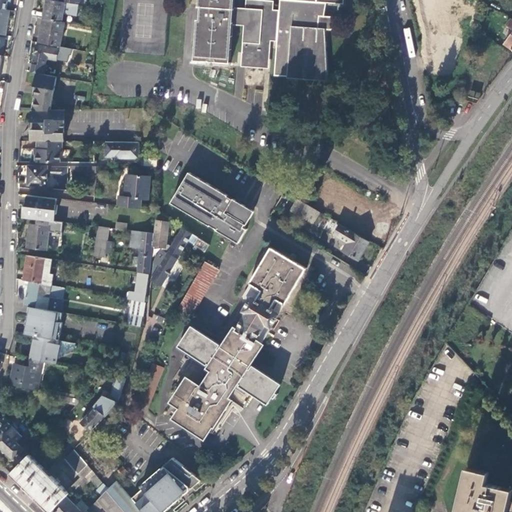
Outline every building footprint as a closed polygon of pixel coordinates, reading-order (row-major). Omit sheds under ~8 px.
[(55,0),(47,0),(44,18),(62,21),(64,12),(76,14),(78,4),(66,2),(55,0)] [(233,25),(235,7),(235,0),(198,0),(198,7),(201,7),(200,13),(200,20),(197,20),(194,60),(195,61),(204,61),(230,63),(233,25)] [(279,0),(279,10),(273,10),(246,8),(240,8),(235,7),(233,25),(244,25),(241,60),(241,67),(267,69),(269,69),(271,49),(271,41),(277,41),(276,50),(274,75),(287,76),(287,78),(296,78),(329,81),(328,64),(325,30),(324,15),(326,3),(344,4),(343,0),(279,0)] [(261,0),(246,0),(246,8),(273,10),(274,1),(266,0),(261,0)] [(0,34),(5,35),(10,10),(6,10),(0,8),(0,34)] [(324,15),(325,30),(332,30),(334,16),(324,15)] [(60,46),(65,22),(62,21),(44,18),(39,42),(58,46),(60,46)] [(56,59),(58,49),(36,45),(31,72),(37,73),(42,74),(45,58),(56,60),(56,59)] [(65,58),(67,47),(60,46),(58,46),(58,49),(56,59),(62,60),(65,58)] [(52,109),(58,77),(42,74),(37,73),(35,86),(37,86),(35,96),(37,97),(34,110),(52,109)] [(65,141),(65,109),(52,109),(34,110),(33,110),(32,140),(37,141),(40,141),(63,141),(65,141)] [(63,141),(40,141),(39,148),(37,148),(35,148),(34,162),(68,162),(67,149),(63,149),(63,141)] [(138,158),(138,142),(105,141),(105,157),(114,157),(138,158)] [(68,181),(68,166),(47,166),(47,167),(29,166),(28,185),(37,185),(37,189),(47,189),(48,176),(58,176),(58,181),(68,181)] [(217,231),(240,244),(248,230),(245,228),(253,214),(234,202),(235,200),(229,197),(229,196),(191,173),(172,203),(211,227),(211,226),(218,230),(217,231)] [(118,205),(140,208),(141,199),(149,199),(150,176),(127,174),(126,187),(125,196),(119,195),(118,205)] [(54,221),(57,198),(28,195),(24,217),(54,221)] [(61,198),(59,205),(69,208),(71,201),(61,198)] [(321,212),(297,198),(290,210),(314,224),(321,212)] [(157,220),(153,246),(166,247),(169,222),(157,220)] [(27,247),(48,250),(50,234),(55,235),(56,227),(30,223),(27,247)] [(343,250),(359,259),(369,241),(341,224),(335,234),(341,238),(348,242),(346,245),(343,250)] [(108,241),(110,228),(99,226),(94,255),(105,257),(106,252),(108,241)] [(153,246),(155,233),(132,230),(130,246),(141,248),(140,257),(134,256),(133,262),(139,263),(138,271),(149,272),(152,245),(153,246)] [(286,305),(286,304),(307,270),(272,248),(248,288),(255,292),(252,297),(272,309),(278,300),(286,305)] [(178,259),(164,251),(159,260),(156,266),(159,268),(152,279),(162,285),(178,259)] [(51,274),(52,259),(28,255),(25,280),(52,285),(54,274),(51,274)] [(179,308),(193,316),(220,269),(206,261),(179,308)] [(146,303),(149,274),(140,273),(137,293),(131,292),(129,299),(146,303)] [(65,287),(52,285),(25,280),(23,287),(29,288),(25,305),(30,306),(36,307),(38,294),(50,296),(63,299),(65,287)] [(271,328),(280,314),(272,309),(252,297),(255,292),(248,288),(222,331),(230,336),(225,343),(224,342),(223,342),(222,342),(221,342),(220,343),(220,344),(192,325),(179,345),(210,365),(209,367),(213,370),(201,387),(187,379),(172,402),(181,408),(175,417),(205,437),(213,424),(214,424),(225,409),(226,410),(228,407),(230,405),(228,404),(231,399),(228,397),(237,383),(240,385),(239,386),(257,398),(267,405),(273,397),(273,398),(278,394),(276,392),(281,384),(269,376),(253,366),(251,368),(248,366),(263,344),(257,340),(266,324),(271,328)] [(50,296),(38,294),(36,307),(47,309),(50,296)] [(272,309),(280,314),(283,309),(286,305),(278,300),(272,309)] [(61,321),(63,312),(62,312),(52,310),(47,309),(36,307),(30,306),(27,323),(29,323),(32,324),(32,327),(30,327),(29,333),(30,333),(35,334),(45,336),(60,339),(63,322),(61,321)] [(133,325),(141,326),(143,316),(135,314),(133,325)] [(263,344),(271,328),(266,324),(257,340),(263,344)] [(16,330),(16,337),(29,340),(30,333),(29,333),(27,333),(16,330)] [(62,346),(64,340),(61,339),(60,339),(45,336),(35,334),(30,359),(43,361),(52,363),(54,353),(55,345),(61,346),(62,346)] [(414,511),(475,373),(447,341),(412,402),(384,467),(364,511),(414,511)] [(119,363),(131,365),(133,358),(134,353),(121,351),(119,363)] [(27,366),(14,363),(10,384),(20,386),(31,389),(37,390),(43,361),(30,359),(29,359),(27,366)] [(140,396),(139,404),(149,408),(164,366),(152,362),(140,396)] [(120,395),(127,377),(121,376),(114,393),(112,400),(103,394),(95,404),(97,406),(89,415),(88,414),(81,422),(91,431),(94,428),(105,417),(115,406),(120,395)] [(33,398),(40,391),(31,389),(33,398)] [(68,402),(69,397),(53,393),(51,398),(68,402)] [(114,425),(105,417),(94,428),(103,436),(114,425)] [(22,435),(9,422),(5,426),(3,428),(5,430),(0,434),(0,445),(19,464),(29,453),(17,441),(22,435)] [(192,456),(197,460),(205,450),(200,446),(192,456)] [(69,462),(79,453),(75,448),(65,458),(69,462)] [(11,473),(50,511),(66,496),(70,492),(67,490),(29,453),(19,464),(11,473)] [(74,468),(83,459),(79,453),(69,462),(74,468)] [(192,488),(201,479),(173,457),(164,465),(192,488)] [(78,473),(87,464),(83,459),(74,468),(78,473)] [(84,477),(92,469),(87,464),(78,473),(81,476),(74,483),(77,485),(84,477)] [(192,488),(164,465),(142,484),(143,486),(132,497),(144,511),(157,511),(162,508),(164,511),(192,488)] [(490,472),(467,467),(456,511),(457,511),(506,511),(511,491),(511,488),(487,483),(490,472)] [(89,481),(84,477),(77,485),(71,491),(75,495),(89,481)] [(144,511),(132,497),(117,480),(108,488),(97,500),(102,506),(107,511),(144,511)] [(77,485),(74,483),(67,490),(70,492),(71,491),(77,485)] [(50,511),(83,511),(80,509),(66,496),(50,511)] [(95,511),(102,506),(97,500),(91,506),(85,511),(95,511)] [(83,511),(85,511),(91,506),(87,502),(80,509),(83,511)]
